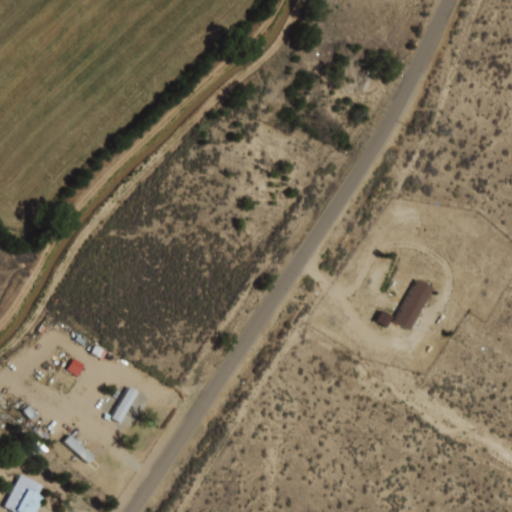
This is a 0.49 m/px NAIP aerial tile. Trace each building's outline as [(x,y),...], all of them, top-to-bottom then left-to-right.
[(414,279),(431,289),(407,330),(390,320),(414,279)] [(65,369),(76,374),(83,362),(72,356),(65,369)] [(118,393),(125,398),(111,419),(104,414),(118,393)] [(68,435),(96,459),(91,465),(63,441),(68,435)] [(9,453),(19,461),(29,450),(18,442),(9,453)] [(22,475),(43,486),(40,494),(45,496),(36,511),(14,511),(5,507),(22,475)]
